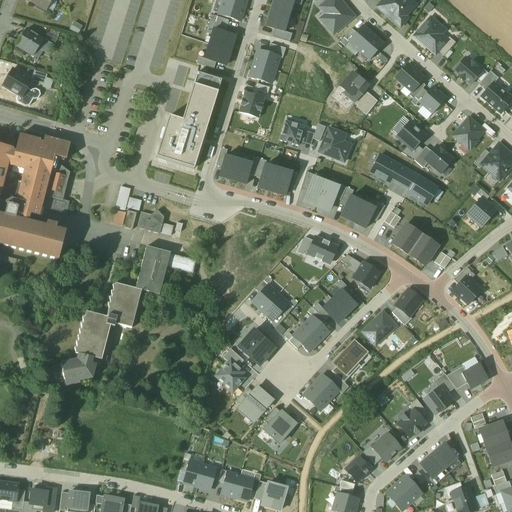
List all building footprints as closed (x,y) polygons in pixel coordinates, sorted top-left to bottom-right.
[(52,0),(31,0),(31,2),(47,11),(52,0)] [(246,0),(223,0),(223,2),(244,8),(246,0)] [(289,18),(293,4),(294,3),(284,0),(283,0),(273,0),(270,12),(289,18)] [(326,0),(319,7),(318,7),(324,14),(318,19),(333,37),(355,18),(340,0),(326,0)] [(384,0),(378,7),(389,16),(388,17),(400,27),(404,22),(402,21),(413,7),(405,0),(384,0)] [(240,22),(244,8),(223,2),(219,15),(240,22)] [(284,33),(285,33),(289,18),(270,12),(265,27),(274,30),(284,33)] [(215,28),(227,30),(228,19),(216,18),(215,28)] [(430,19),(414,37),(435,55),(437,52),(447,42),(446,41),(435,32),(439,27),(430,19)] [(348,43),(358,52),(373,37),(363,27),(348,43)] [(43,40),(26,30),(16,46),(31,55),(36,47),(49,55),(54,47),(43,40)] [(60,33),(47,30),(46,35),(58,39),(60,33)] [(235,37),(213,30),(209,45),(230,52),(235,37)] [(284,33),(274,30),(272,38),(289,43),(292,35),(285,33),(284,33)] [(46,35),(44,40),(43,40),(54,47),(58,39),(46,35)] [(383,46),(373,37),(358,52),(369,62),(383,46)] [(447,42),(437,52),(443,57),(455,44),(449,38),(446,41),(447,42)] [(226,66),(230,52),(209,45),(204,60),(226,66)] [(270,45),(267,53),(280,57),(279,58),(282,59),(285,49),(270,45)] [(267,53),(257,50),(252,64),(275,72),(279,58),(280,57),(267,53)] [(465,59),(454,72),(459,77),(458,78),(463,82),(464,81),(470,86),(481,73),(475,68),(476,67),(471,63),(471,64),(465,59)] [(271,86),(275,72),(252,64),(248,79),(271,86)] [(496,65),(493,72),(502,75),(505,68),(496,65)] [(423,80),(407,66),(396,79),(412,93),(423,80)] [(221,77),(222,71),(199,67),(198,73),(221,77)] [(31,81),(13,70),(3,87),(19,96),(17,99),(18,103),(26,107),(29,106),(33,99),(35,100),(38,99),(40,95),(39,92),(36,90),(32,91),(31,92),(27,89),(31,81)] [(47,76),(35,72),(31,81),(43,85),(47,76)] [(493,84),(494,84),(498,79),(490,72),(478,86),(486,93),(493,84)] [(182,121),(168,117),(156,158),(194,170),(222,81),(197,73),(182,121)] [(368,88),(352,74),(340,87),(345,92),(343,95),(357,107),(368,94),(365,92),(368,88)] [(493,84),(486,93),(481,98),(500,114),(511,100),(494,84),(493,84)] [(446,99),(432,87),(418,104),(432,115),(446,99)] [(238,113),(257,119),(264,96),(245,90),(238,113)] [(468,119),(452,137),(462,146),(464,145),(470,150),(477,142),(476,141),(483,133),(468,119)] [(304,126),(282,120),(276,141),(298,147),(299,143),(302,131),(304,126)] [(409,123),(397,138),(407,147),(401,154),(406,157),(424,137),(409,123)] [(346,135),(327,128),(317,154),(345,164),(352,145),(344,142),(346,135)] [(302,131),(299,143),(310,146),(314,135),(302,131)] [(13,151),(12,151),(2,188),(6,189),(18,182),(21,183),(28,158),(52,164),(54,161),(54,160),(54,157),(66,160),(70,144),(45,137),(43,143),(40,142),(40,141),(20,135),(16,152),(13,151)] [(1,146),(0,145),(0,245),(1,246),(57,260),(57,261),(58,261),(65,231),(64,231),(64,232),(55,229),(57,225),(47,223),(46,227),(28,222),(22,221),(0,214),(0,196),(1,197),(1,196),(0,196),(2,188),(12,151),(13,151),(13,149),(1,146)] [(436,145),(423,161),(440,176),(453,160),(436,145)] [(511,157),(498,145),(481,166),(499,181),(511,166),(511,157)] [(401,185),(409,169),(379,152),(368,171),(388,182),(390,178),(401,185)] [(219,178),(232,182),(238,160),(225,156),(219,178)] [(52,164),(28,158),(21,183),(18,182),(6,189),(2,188),(0,196),(1,196),(1,197),(0,196),(0,214),(22,221),(22,220),(15,218),(18,208),(17,207),(18,202),(28,204),(28,205),(29,204),(33,205),(33,206),(42,208),(53,211),(56,199),(63,201),(70,173),(54,161),(52,164)] [(252,164),(238,160),(232,182),(245,186),(252,164)] [(271,193),(278,169),(264,165),(258,189),(271,193)] [(291,173),(278,169),(271,193),(285,197),(291,173)] [(409,169),(401,185),(407,188),(405,192),(426,204),(437,185),(416,173),(409,169)] [(314,206),(324,177),(310,172),(300,201),(314,206)] [(324,177),(314,206),(328,211),(338,182),(324,177)] [(122,189),(116,212),(126,215),(126,211),(131,192),(122,189)] [(475,194),(480,199),(481,198),(485,202),(489,198),(480,190),(475,194)] [(352,224),(362,203),(350,197),(340,218),(352,224)] [(480,199),(465,216),(481,230),(497,212),(485,202),(481,198),(480,199)] [(70,202),(63,201),(56,199),(53,211),(67,214),(70,202)] [(28,204),(18,202),(17,207),(18,208),(15,218),(22,220),(22,221),(28,222),(30,215),(33,206),(33,205),(29,204),(28,205),(28,204)] [(362,203),(352,224),(365,230),(375,209),(362,203)] [(42,208),(33,206),(30,215),(39,217),(42,208)] [(137,214),(126,211),(126,215),(123,227),(122,228),(132,231),(137,214)] [(164,218),(157,211),(151,216),(150,221),(162,225),(164,218)] [(384,221),(394,229),(401,219),(391,211),(384,221)] [(126,215),(116,212),(113,224),(123,227),(126,215)] [(141,213),(137,229),(145,231),(148,221),(150,221),(151,216),(141,213)] [(150,221),(148,221),(145,231),(159,235),(162,225),(150,221)] [(390,245),(406,256),(421,235),(404,224),(390,245)] [(439,247),(421,235),(406,256),(424,269),(439,247)] [(307,253),(313,240),(304,236),(298,250),(307,254),(308,253),(307,253)] [(313,240),(307,253),(308,253),(329,263),(336,246),(315,236),(313,240)] [(503,247),(492,253),(498,262),(508,256),(503,247)] [(170,254),(146,248),(136,289),(141,291),(159,296),(167,268),(170,255),(170,254)] [(440,252),(435,264),(446,269),(451,257),(440,252)] [(196,262),(170,255),(167,268),(192,274),(196,262)] [(22,262),(0,256),(0,261),(18,266),(20,269),(17,281),(14,295),(17,300),(37,305),(85,317),(86,312),(38,300),(20,296),(19,294),(22,282),(26,269),(22,262)] [(345,269),(354,274),(360,264),(347,256),(340,262),(347,266),(345,269)] [(360,264),(354,274),(351,279),(370,291),(380,274),(361,262),(360,264)] [(255,291),(260,294),(266,287),(267,287),(272,281),(267,277),(255,291)] [(465,278),(453,291),(468,305),(480,292),(465,278)] [(107,318),(86,312),(85,317),(85,318),(83,318),(84,323),(83,324),(81,324),(82,329),(82,330),(80,330),(80,335),(80,336),(78,336),(79,341),(79,342),(76,342),(77,347),(77,348),(75,348),(76,353),(76,354),(78,354),(93,358),(107,362),(116,327),(115,327),(115,324),(132,329),(141,291),(136,289),(136,290),(115,284),(107,318)] [(262,313),(277,296),(267,287),(266,287),(260,294),(252,303),(262,313)] [(341,291),(331,300),(346,315),(356,306),(341,291)] [(408,291),(395,307),(397,309),(409,318),(421,301),(408,291)] [(277,296),(262,313),(273,322),(280,313),(287,305),(277,296)] [(287,305),(280,313),(285,317),(296,305),(291,300),(287,305)] [(322,309),(337,325),(346,315),(331,300),(322,309)] [(397,309),(391,314),(404,327),(411,320),(409,318),(397,309)] [(382,314),(362,333),(375,346),(395,327),(382,314)] [(302,328),(318,343),(328,333),(312,318),(302,328)] [(318,343),(302,328),(292,338),(308,353),(318,343)] [(253,331),(238,347),(259,367),(274,350),(253,331)] [(354,343),(333,365),(348,379),(360,367),(356,364),(366,354),(354,343)] [(223,358),(227,362),(230,359),(239,367),(244,362),(230,350),(223,358)] [(77,360),(61,363),(66,387),(80,384),(79,382),(93,379),(96,365),(92,364),(93,358),(78,354),(77,360)] [(227,362),(214,377),(233,394),(247,379),(243,376),(246,373),(239,367),(230,359),(227,362)] [(478,365),(465,372),(461,375),(466,385),(470,391),(487,381),(478,365)] [(462,367),(446,377),(454,389),(456,391),(466,385),(461,375),(465,372),(462,367)] [(433,383),(438,389),(441,387),(447,395),(454,389),(446,377),(444,375),(433,383)] [(322,376),(313,387),(329,401),(338,391),(322,376)] [(258,384),(235,408),(253,426),(276,402),(258,384)] [(313,387),(303,397),(319,412),(329,401),(313,387)] [(438,389),(424,400),(435,416),(452,402),(447,395),(441,387),(438,389)] [(384,393),(376,399),(382,407),(390,400),(384,393)] [(409,407),(413,411),(421,420),(427,415),(416,401),(409,407)] [(280,410),(261,431),(279,446),(297,425),(280,410)] [(403,421),(397,425),(409,438),(414,433),(415,435),(421,430),(419,429),(425,424),(421,420),(413,411),(408,416),(406,414),(401,419),(403,421)] [(483,414),(471,418),(474,429),(487,425),(483,414)] [(502,423),(479,431),(486,449),(508,441),(502,423)] [(371,448),(381,460),(385,464),(401,450),(387,434),(371,448)] [(443,441),(418,463),(435,483),(459,462),(454,457),(456,456),(443,441)] [(511,460),(511,452),(508,441),(486,449),(492,468),(511,460)] [(381,460),(371,448),(370,446),(362,453),(374,467),(381,460)] [(180,471),(186,473),(189,461),(191,456),(185,454),(180,471)] [(359,458),(345,470),(356,483),(370,471),(359,458)] [(196,489),(202,465),(189,461),(186,473),(183,486),(196,489)] [(202,465),(196,489),(210,493),(213,480),(216,469),(202,465)] [(213,480),(223,483),(226,472),(216,469),(213,480)] [(233,500),(240,475),(227,472),(226,472),(223,483),(220,496),(233,500)] [(240,475),(233,500),(247,503),(250,492),(253,480),(254,479),(240,475)] [(396,486),(411,503),(421,494),(406,477),(396,486)] [(259,482),(253,480),(250,492),(256,493),(259,482)] [(350,498),(354,485),(341,481),(339,488),(334,487),(333,493),(337,494),(350,498)] [(280,511),(288,488),(267,482),(260,507),(278,511),(280,511)] [(496,496),(500,494),(511,490),(508,482),(493,488),(496,496)] [(18,485),(0,483),(0,500),(13,502),(16,503),(17,491),(18,485)] [(451,494),(462,490),(460,483),(443,489),(447,501),(453,499),(451,494)] [(401,511),(411,503),(396,486),(386,495),(400,511),(401,511)] [(29,503),(29,505),(31,506),(31,511),(36,511),(37,511),(52,511),(55,490),(33,487),(33,491),(31,491),(29,503)] [(462,490),(451,494),(453,499),(457,511),(473,511),(477,511),(468,488),(462,490)] [(511,511),(511,489),(511,490),(500,494),(506,511),(511,511)] [(25,492),(17,491),(16,503),(13,502),(12,508),(23,509),(23,503),(25,492)] [(86,511),(89,494),(69,492),(69,494),(67,511),(66,511),(86,511)] [(67,511),(69,494),(61,493),(59,511),(67,511)] [(350,498),(337,494),(332,511),(334,511),(354,511),(358,500),(350,498)] [(124,500),(103,495),(99,511),(121,511),(123,505),(124,500)] [(29,503),(23,503),(23,509),(22,511),(36,511),(31,511),(31,506),(29,505),(29,503)] [(157,507),(138,503),(136,511),(156,511),(157,511),(157,507)]
